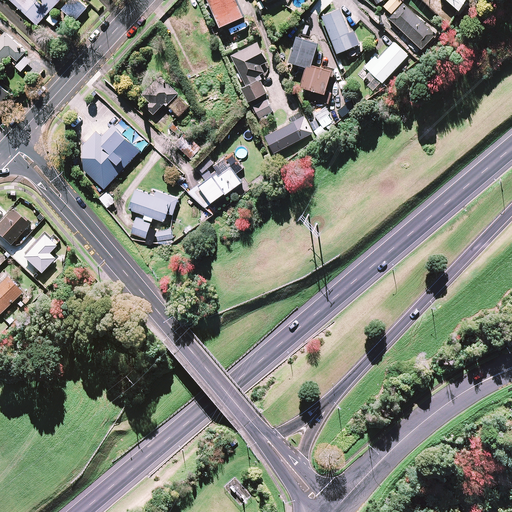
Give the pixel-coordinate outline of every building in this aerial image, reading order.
[(21,0),(40,17),(56,0),(21,0)] [(71,0),(82,9),(88,0),(71,0)] [(213,29),(219,42),(228,37),(225,29),(246,20),(236,0),(207,0),(219,26),(213,29)] [(397,0),(388,0),(382,7),(391,16),(402,4),(397,0)] [(467,0),(443,0),(457,12),(467,0)] [(435,36),(423,24),(424,23),(412,11),(411,12),(403,5),(388,20),(421,51),(435,36)] [(349,32),(340,11),(322,18),(337,56),(359,47),(352,31),(349,32)] [(10,18),(0,31),(0,56),(1,57),(12,41),(21,51),(33,39),(10,18)] [(318,47),(296,40),(289,65),(306,70),(300,90),(312,93),(310,99),(328,105),(331,95),(327,93),(333,74),(311,67),(318,47)] [(374,57),(364,68),(370,73),(363,81),(375,92),(408,56),(394,44),(378,61),(374,57)] [(266,78),(269,68),(257,45),(231,57),(239,72),(236,74),(241,83),(243,82),(246,87),(242,90),(249,104),(267,95),(259,81),(266,78)] [(32,61),(26,56),(17,67),(23,72),(32,61)] [(1,68),(0,69),(0,97),(15,81),(1,68)] [(222,100),(207,70),(188,79),(201,105),(210,100),(213,105),(222,100)] [(180,94),(162,76),(143,95),(152,104),(148,107),(156,114),(166,104),(168,106),(180,94)] [(272,112),(266,101),(253,108),(259,119),(272,112)] [(334,122),(325,108),(314,115),(323,129),(334,122)] [(313,134),(305,118),(268,137),(276,154),(313,134)] [(98,132),(85,148),(87,172),(107,190),(142,151),(138,147),(145,139),(133,129),(127,136),(125,133),(131,127),(124,121),(118,128),(115,125),(104,137),(98,132)] [(218,180),(228,194),(243,183),(233,169),(218,180)] [(228,194),(218,180),(215,176),(201,186),(214,204),(228,194)] [(214,204),(201,186),(191,193),(207,208),(214,204)] [(156,191),(154,196),(138,190),(131,210),(147,215),(146,220),(153,222),(155,218),(167,222),(169,214),(174,215),(180,199),(156,191)] [(115,203),(108,193),(101,199),(108,208),(115,203)] [(18,199),(0,219),(0,228),(11,239),(35,215),(18,199)] [(157,231),(150,229),(152,222),(138,218),(133,234),(147,239),(148,237),(155,239),(157,231)] [(52,224),(26,252),(42,267),(60,250),(54,245),(63,234),(52,224)] [(173,245),(173,231),(159,231),(159,245),(173,245)] [(11,268),(0,278),(0,300),(5,305),(27,282),(11,268)] [(27,296),(18,304),(22,308),(31,301),(27,296)]
